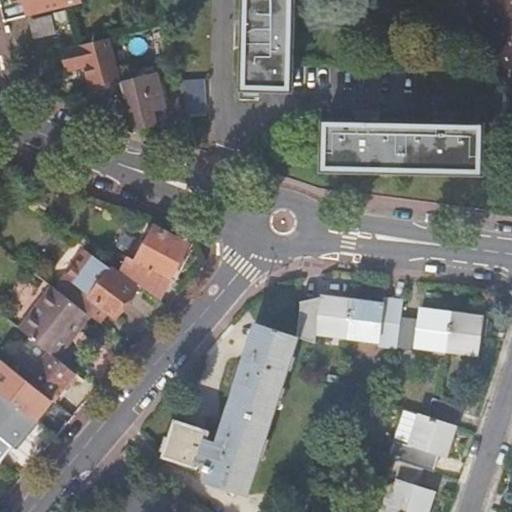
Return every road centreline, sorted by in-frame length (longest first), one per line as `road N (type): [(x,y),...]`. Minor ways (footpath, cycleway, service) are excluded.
road 1 (residential): [(284,223),(238,264),(26,511)]
road 2 (residential): [(0,116),(178,190),(284,223)]
road 3 (residential): [(284,223),(511,254)]
road 4 (residential): [(511,375),(467,511)]
